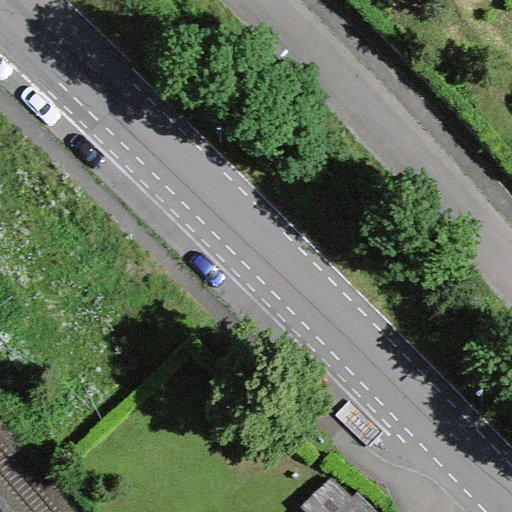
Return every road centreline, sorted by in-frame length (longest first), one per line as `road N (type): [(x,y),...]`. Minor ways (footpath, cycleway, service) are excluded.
road 1 (residential): [(511,501),(356,335),(7,0)]
road 2 (residential): [(288,0),(511,215)]
